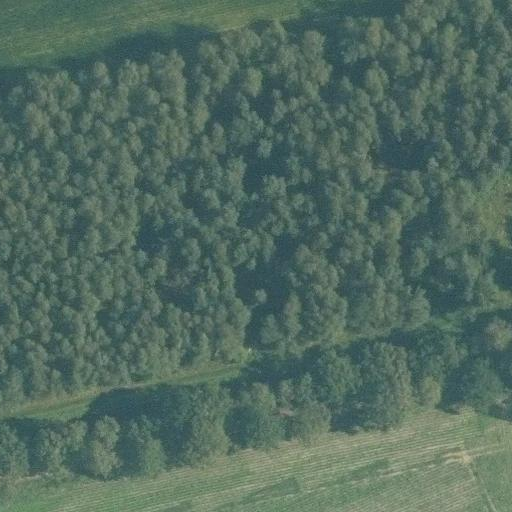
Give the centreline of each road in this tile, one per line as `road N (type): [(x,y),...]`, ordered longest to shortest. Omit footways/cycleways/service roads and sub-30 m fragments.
road 1 (track): [(0,418),(511,307)]
road 2 (track): [(0,482),(511,372)]
